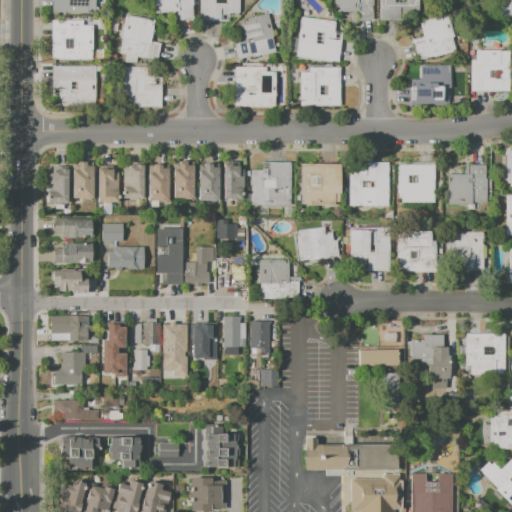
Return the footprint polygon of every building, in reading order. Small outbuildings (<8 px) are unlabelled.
[(95,0),(95,13),(53,13),(53,0),(95,0)] [(154,0),(193,0),(196,20),(180,22),(179,11),(166,12),(166,9),(159,10),(158,6),(155,6),(154,0)] [(202,0),(241,0),(241,15),(223,15),(223,22),(202,22),(202,0)] [(335,0),(373,0),(375,19),(361,21),(360,11),(337,13),(335,0)] [(381,0),(421,0),(421,14),(403,14),(403,21),(381,21),(381,0)] [(511,0),(506,0),(506,7),(499,7),(498,16),(511,16),(511,0)] [(241,21),(270,14),(276,38),(273,38),(277,52),(240,61),(236,45),(247,42),(241,21)] [(423,22),(450,15),(456,38),(454,38),(457,52),(422,61),(418,43),(428,41),(423,22)] [(127,16),(156,21),(152,43),(162,45),(159,61),(121,54),(127,16)] [(303,18),(336,22),(334,40),(343,41),(340,62),(298,57),(303,18)] [(53,21),(84,22),(84,26),(93,26),(92,59),(56,58),(57,38),(53,38),(53,21)] [(477,51),(510,51),(510,93),(473,93),(473,61),(477,61),(477,51)] [(53,66),(95,67),(95,106),(60,106),(60,84),(53,84),(53,66)] [(236,68),(267,67),(267,73),(276,73),(276,107),(241,107),(241,86),(236,86),(236,68)] [(311,67),(342,67),(342,107),(301,108),(301,73),(311,73),(311,67)] [(412,88),(423,88),(423,67),(452,67),(452,105),(412,105),(412,88)] [(123,68),(156,68),(156,86),(163,86),(162,107),(129,107),(129,93),(122,93),(123,68)] [(511,149),(501,149),(502,186),(511,186),(511,149)] [(79,163),(88,163),(88,167),(95,167),(95,199),(76,200),(75,172),(73,172),(73,165),(79,165),(79,163)] [(181,163),(189,163),(189,167),(196,167),(196,199),(177,199),(177,171),(174,171),(174,164),(181,164),(181,163)] [(272,163),(293,164),(292,205),(255,204),(255,171),(269,171),(269,177),(272,177),(272,163)] [(300,163),(340,164),(339,202),(334,202),(334,206),(299,205),(300,163)] [(370,163),(390,163),(391,206),(350,206),(350,172),(368,171),(368,177),(370,177),(370,163)] [(125,169),(131,169),(131,166),(137,166),(137,164),(146,164),(146,199),(125,199),(125,169)] [(206,165),(214,165),(214,169),(221,169),(221,201),(199,201),(199,167),(206,167),(206,165)] [(225,165),(235,165),(235,168),(242,168),(242,170),(246,170),(247,200),(226,200),(225,165)] [(450,175),(471,175),(471,165),(488,166),(487,204),(450,204),(450,175)] [(155,166),(164,166),(164,170),(171,170),(171,202),(151,202),(151,174),(149,174),(149,167),(155,167),(155,166)] [(399,166),(436,166),(436,203),(412,203),(412,197),(399,197),(399,166)] [(100,169),(109,169),(109,171),(115,171),(116,173),(120,173),(120,203),(101,204),(100,169)] [(49,175),(55,175),(55,172),(60,172),(60,170),(70,170),(70,205),(49,205),(49,175)] [(503,235),(511,234),(511,193),(504,194),(503,235)] [(185,219),(193,220),(193,230),(184,230),(185,219)] [(52,220),(91,220),(91,239),(60,239),(60,234),(52,234),(52,220)] [(100,223),(121,223),(121,241),(100,241),(100,223)] [(215,223),(230,223),(230,239),(215,239),(215,223)] [(155,228),(181,228),(181,284),(161,284),(161,273),(155,273),(155,228)] [(243,228),(243,242),(235,242),(235,228),(243,228)] [(297,231),(326,228),(327,233),(334,232),(335,242),(338,241),(340,257),(310,261),(310,258),(301,259),(297,231)] [(353,231),(372,231),(372,229),(391,228),(392,271),(369,271),(369,264),(353,264),(353,231)] [(399,232),(433,233),(433,242),(438,242),(438,272),(402,272),(402,261),(399,261),(399,232)] [(449,233),(485,233),(486,270),(466,271),(466,268),(449,268),(449,233)] [(53,249),(66,249),(66,243),(91,244),(91,262),(53,262),(53,249)] [(106,252),(112,252),(112,247),(142,247),(142,270),(113,270),(113,267),(106,267),(106,252)] [(183,261),(194,262),(194,247),(212,247),(211,261),(205,261),(205,273),(209,273),(208,283),(183,282),(183,261)] [(259,260),(290,260),(290,281),(296,281),(296,299),(259,298),(259,260)] [(53,275),(66,275),(66,269),(91,269),(91,288),(52,287),(53,275)] [(48,316),(86,315),(86,340),(69,341),(68,331),(48,331),(48,316)] [(222,316),(239,316),(239,339),(244,339),(244,348),(222,348),(222,316)] [(249,321),(269,321),(269,354),(259,354),(259,349),(249,349),(249,321)] [(160,322),(160,370),(171,370),(171,375),(184,375),(185,323),(160,322)] [(188,322),(208,322),(208,345),(189,345),(188,322)] [(133,323),(156,323),(156,351),(151,351),(151,344),(133,345),(133,323)] [(106,325),(123,324),(124,348),(117,348),(118,354),(124,354),(125,375),(105,376),(103,344),(107,344),(106,325)] [(382,343),(382,333),(395,333),(395,343),(382,343)] [(464,334),(504,334),(504,374),(469,374),(469,366),(464,366),(464,334)] [(445,355),(448,355),(448,378),(427,378),(427,360),(410,359),(410,340),(423,341),(423,335),(441,335),(441,346),(445,346),(445,355)] [(132,349),(146,349),(146,370),(132,370),(132,349)] [(361,350),(396,349),(396,364),(360,366),(361,350)] [(59,352),(83,351),(84,383),(52,384),(52,369),(60,368),(59,352)] [(257,370),(276,370),(277,386),(258,386),(257,370)] [(380,372),(397,372),(397,412),(381,412),(380,372)] [(144,377),(158,377),(158,386),(144,386),(144,377)] [(103,390),(118,390),(118,406),(103,406),(103,390)] [(53,401),(86,401),(86,405),(91,405),(91,419),(53,419),(53,401)] [(488,418),(492,418),(492,416),(499,416),(499,415),(511,415),(511,449),(497,450),(497,444),(493,444),(493,442),(488,442),(488,418)] [(204,446),(203,443),(206,443),(206,435),(233,434),(233,442),(236,442),(236,446),(204,446)] [(110,449),(111,437),(138,437),(138,450),(110,449)] [(303,438),(315,438),(315,446),(396,444),(396,470),(303,471),(303,438)] [(79,471),(67,471),(68,439),(80,439),(79,471)] [(80,439),(90,439),(90,444),(98,444),(97,456),(90,456),(90,472),(79,471),(80,439)] [(157,443),(177,443),(177,456),(157,456),(157,443)] [(236,446),(236,450),(234,450),(234,457),(204,457),(204,446),(236,446)] [(138,450),(137,469),(122,469),(122,461),(110,461),(110,449),(138,450)] [(234,457),(234,469),(204,469),(204,457),(234,457)] [(511,506),(488,480),(510,460),(511,462),(511,506)] [(349,511),(349,480),(381,479),(381,475),(397,474),(397,481),(399,481),(399,508),(391,508),(391,511),(349,511)] [(408,511),(408,474),(450,474),(450,511),(408,511)] [(189,477),(209,478),(209,481),(225,481),(224,508),(209,508),(209,511),(189,511),(189,477)] [(118,483),(128,485),(129,480),(142,484),(134,511),(120,511),(111,509),(118,483)] [(63,511),(65,507),(59,505),(62,494),(58,493),(61,483),(70,486),(72,481),(85,484),(77,511),(63,511)] [(148,481),(162,485),(161,489),(170,492),(167,502),(161,500),(160,505),(164,506),(162,511),(142,511),(143,511),(140,510),(148,481)] [(82,511),(91,485),(103,489),(104,486),(113,488),(108,507),(104,506),(103,511),(97,509),(96,511),(82,511)]
